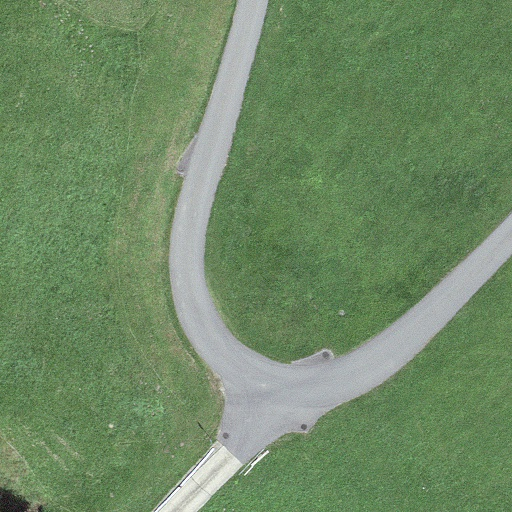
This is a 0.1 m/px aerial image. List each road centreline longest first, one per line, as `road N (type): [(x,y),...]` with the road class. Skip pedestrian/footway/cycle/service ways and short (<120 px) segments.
road 1 (track): [(256,0),(187,244),(188,292),(204,331),(233,366),(273,386),(337,385),(415,329),(511,231)]
road 2 (track): [(273,386),(167,511)]
